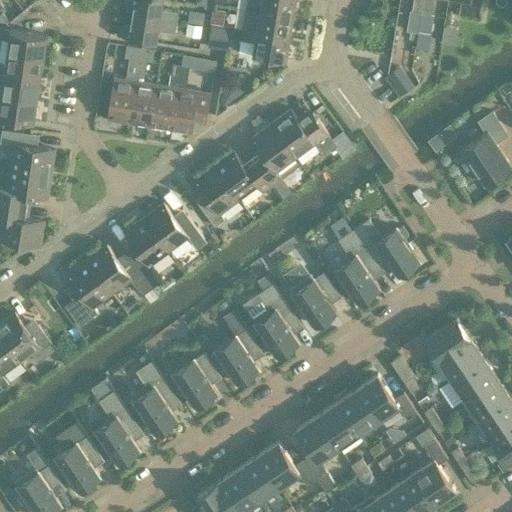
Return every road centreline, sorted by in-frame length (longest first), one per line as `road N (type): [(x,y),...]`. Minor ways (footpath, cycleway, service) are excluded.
road 1 (residential): [(111,511),(480,268)]
road 2 (residential): [(126,205),(290,81),(331,62)]
road 3 (residential): [(126,205),(81,136),(102,0)]
road 4 (residential): [(331,62),(460,239)]
road 5 (residential): [(0,297),(126,205)]
